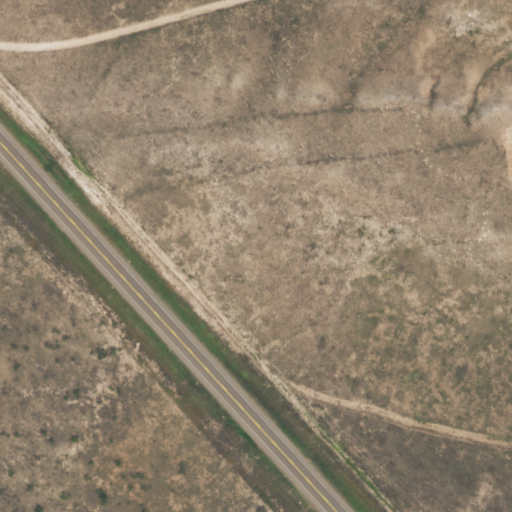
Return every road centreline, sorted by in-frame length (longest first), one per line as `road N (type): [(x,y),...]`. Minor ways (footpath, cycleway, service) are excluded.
road 1 (primary): [(340,511),(0,137)]
road 2 (residential): [(55,0),(173,12),(219,0)]
